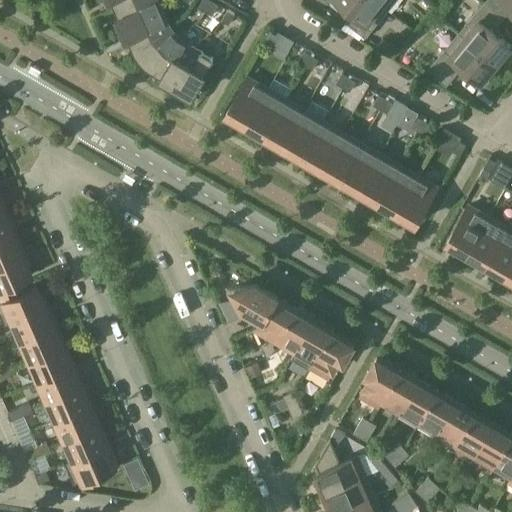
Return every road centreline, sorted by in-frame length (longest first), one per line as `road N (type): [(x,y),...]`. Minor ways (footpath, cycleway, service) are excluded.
road 1 (residential): [(282,511),(158,230),(63,175),(52,177),(45,193),(185,511)]
road 2 (residential): [(488,136),(275,0)]
